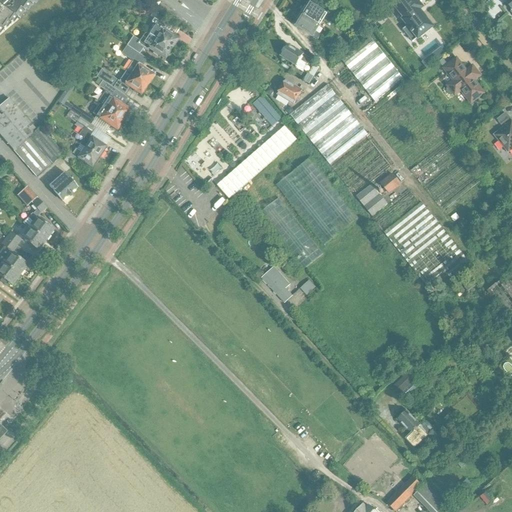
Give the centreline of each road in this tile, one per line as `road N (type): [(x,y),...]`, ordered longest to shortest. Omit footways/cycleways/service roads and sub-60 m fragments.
road 1 (secondary): [(2,372),(99,248),(255,0)]
road 2 (secondary): [(238,0),(89,240),(0,361)]
